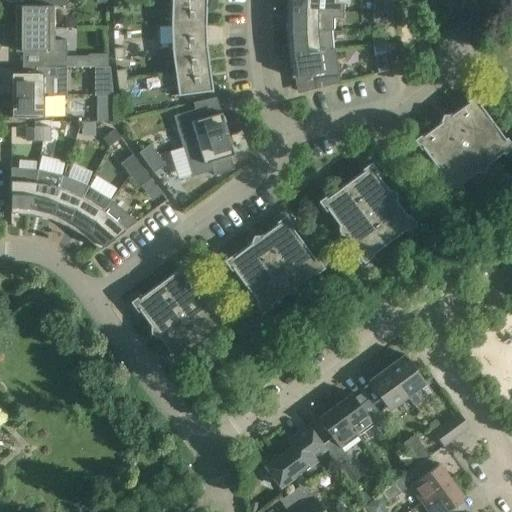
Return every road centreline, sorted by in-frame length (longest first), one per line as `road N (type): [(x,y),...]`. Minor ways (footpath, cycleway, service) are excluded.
road 1 (residential): [(94,295),(270,170),(282,155),(282,136)]
road 2 (residential): [(203,453),(405,312)]
road 3 (residential): [(511,496),(502,484),(496,436),(405,312)]
road 4 (residential): [(203,453),(94,295)]
road 5 (residential): [(258,0),(266,93),(282,136)]
